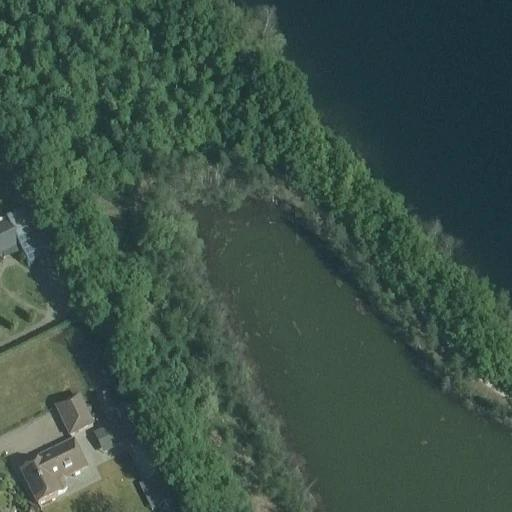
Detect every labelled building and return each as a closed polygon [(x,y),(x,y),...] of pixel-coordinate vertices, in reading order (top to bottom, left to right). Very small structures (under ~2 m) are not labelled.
[(0,254),(18,245),(29,267),(53,255),(30,208),(0,224),(0,254)] [(117,409),(109,393),(95,399),(103,416),(117,409)] [(93,424),(79,396),(54,408),(68,437),(93,424)] [(102,454),(130,441),(120,420),(92,433),(102,454)] [(86,469),(73,442),(37,460),(39,464),(20,473),(37,507),(62,494),(66,491),(67,488),(63,480),(86,469)] [(156,477),(147,482),(159,507),(169,503),(156,477)]
